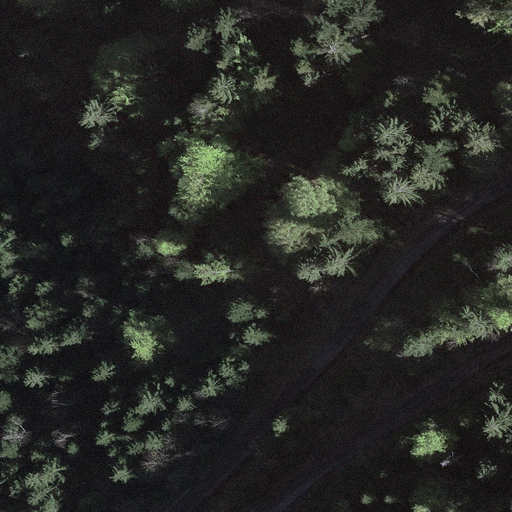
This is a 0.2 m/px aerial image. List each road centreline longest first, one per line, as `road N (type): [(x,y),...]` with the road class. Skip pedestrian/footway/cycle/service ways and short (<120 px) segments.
road 1 (track): [(511,188),(463,210),(389,274),(321,366),(185,511)]
road 2 (track): [(270,511),(304,478),(511,342)]
